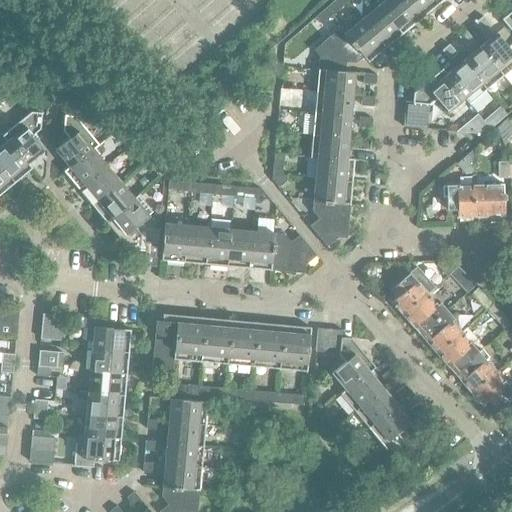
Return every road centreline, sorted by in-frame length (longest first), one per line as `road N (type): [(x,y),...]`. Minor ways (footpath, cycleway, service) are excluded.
road 1 (residential): [(37,280),(265,308),(336,284)]
road 2 (residential): [(392,232),(398,180),(389,163),(389,74),(480,0)]
road 3 (residential): [(501,465),(336,284)]
road 4 (residential): [(20,477),(37,280)]
road 5 (residential): [(336,284),(328,259),(241,150)]
road 6 (residential): [(392,232),(511,246)]
